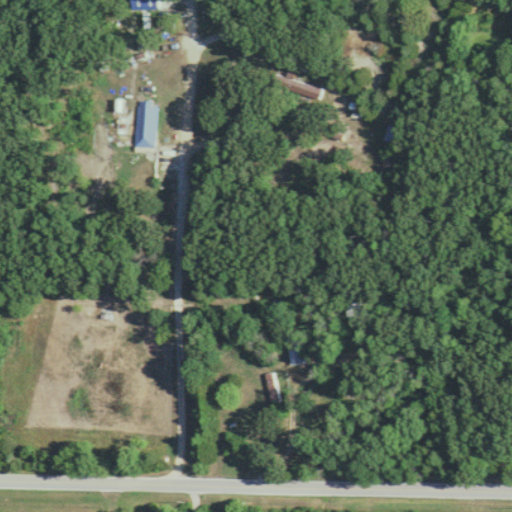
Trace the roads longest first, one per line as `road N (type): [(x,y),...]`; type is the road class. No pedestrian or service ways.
road 1 (residential): [(0,475),(511,487)]
road 2 (residential): [(188,479),(189,0)]
